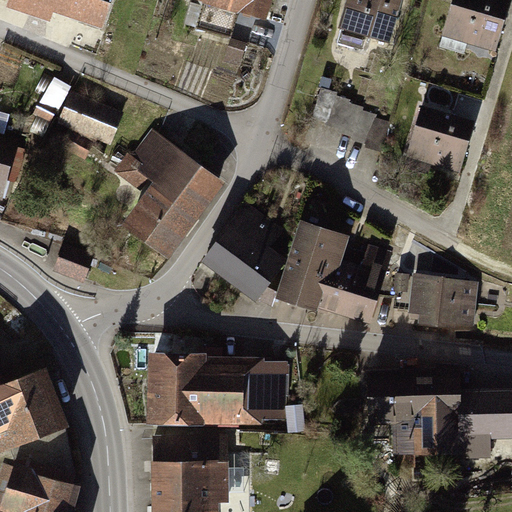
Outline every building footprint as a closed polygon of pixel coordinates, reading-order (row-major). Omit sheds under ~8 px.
[(0,0),(0,4),(45,20),(48,12),(96,29),(106,0),(0,0)] [(269,0),(191,0),(263,21),(269,0)] [(396,0),(345,0),(336,30),(383,44),(396,0)] [(507,1),(504,0),(445,0),(435,35),(494,51),(507,1)] [(343,92),(318,88),(312,120),(327,122),(326,128),(341,131),(341,134),(359,138),(358,143),(371,145),(370,149),(382,151),(387,122),(377,121),(376,115),(364,113),(364,108),(352,106),(353,101),(342,99),(343,92)] [(120,113),(69,91),(55,124),(106,146),(120,113)] [(472,119),(417,104),(403,160),(458,174),(472,119)] [(218,181),(152,129),(114,177),(135,193),(111,224),(156,259),(218,181)] [(0,183),(15,141),(0,136),(0,183)] [(275,229),(241,202),(196,261),(246,300),(277,259),(261,247),(275,229)] [(343,236),(289,223),(265,299),(365,321),(384,250),(362,246),(357,263),(337,257),(343,236)] [(90,256),(59,245),(50,269),(82,280),(90,256)] [(478,281),(409,275),(405,318),(474,324),(478,281)] [(202,353),(144,353),(143,422),(289,424),(290,364),(202,363),(202,353)] [(0,378),(0,450),(20,436),(56,425),(38,366),(0,378)] [(473,369),(367,374),(370,440),(399,438),(399,454),(477,451),(473,369)] [(228,438),(146,436),(146,511),(212,511),(212,504),(230,505),(228,438)] [(67,511),(76,486),(3,464),(0,468),(0,511),(67,511)]
